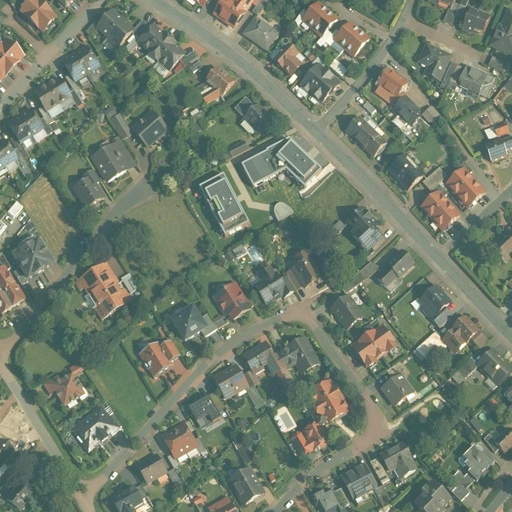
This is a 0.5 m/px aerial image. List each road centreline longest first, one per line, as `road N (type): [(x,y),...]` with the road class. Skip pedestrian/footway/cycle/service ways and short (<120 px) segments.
road 1 (residential): [(84,501),(215,358),(293,317),(313,325),(363,394),(373,429),(360,449),(309,479),(276,511)]
road 2 (residential): [(0,363),(113,213),(142,188)]
road 3 (residential): [(314,131),(228,52),(150,0)]
road 4 (residential): [(435,258),(314,131)]
road 5 (residential): [(0,363),(84,501)]
road 6 (residential): [(402,22),(314,131)]
